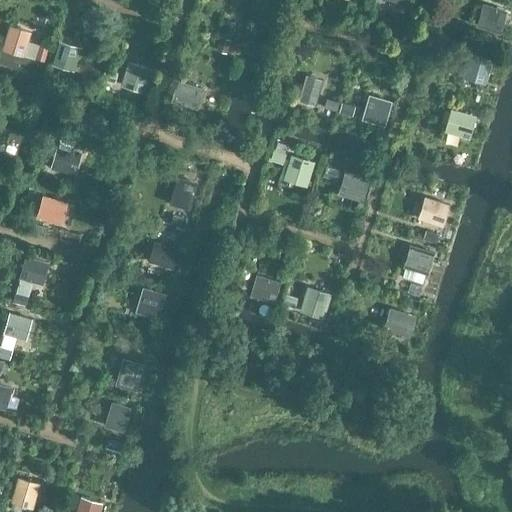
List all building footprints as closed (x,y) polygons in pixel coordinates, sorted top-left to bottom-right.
[(494,4),(477,0),(468,0),(463,18),(488,25),(494,4)] [(76,34),(51,28),(45,48),(70,55),(76,34)] [(1,48),(0,52),(0,58),(14,62),(17,52),(1,48)] [(465,77),(489,81),(493,55),(469,52),(465,77)] [(146,89),(154,64),(129,57),(122,82),(146,89)] [(307,71),(300,97),(318,102),(325,75),(307,71)] [(208,81),(182,74),(177,95),(202,102),(208,81)] [(350,106),(376,114),(384,88),(359,80),(350,106)] [(459,108),(434,101),(429,122),(454,129),(459,108)] [(0,150),(7,152),(10,124),(0,122),(0,150)] [(78,139),(47,130),(39,158),(70,167),(78,139)] [(299,145),(274,138),(268,159),(293,166),(299,145)] [(340,192),(366,198),(371,173),(345,168),(340,192)] [(170,199),(190,207),(200,180),(180,172),(170,199)] [(45,191),(37,213),(62,222),(70,200),(45,191)] [(448,205),(424,197),(417,218),(441,226),(448,205)] [(173,213),(171,222),(191,227),(193,218),(173,213)] [(164,233),(139,227),(133,247),(158,254),(164,233)] [(47,245),(17,236),(9,264),(39,272),(47,245)] [(400,261),(406,262),(404,276),(429,280),(433,248),(403,244),(400,261)] [(269,269),(244,262),(238,283),(263,290),(269,269)] [(27,304),(35,280),(22,276),(14,299),(27,304)] [(308,281),(300,308),(326,316),(334,289),(308,281)] [(137,309),(160,315),(167,290),(143,283),(137,309)] [(398,299),(373,292),(367,313),(392,320),(398,299)] [(17,335),(28,337),(34,314),(9,309),(0,347),(0,354),(12,358),(17,335)] [(135,345),(109,339),(101,370),(126,377),(135,345)] [(0,371),(0,398),(3,399),(10,374),(0,371)] [(113,397),(105,423),(126,429),(134,404),(113,397)] [(54,480),(18,470),(10,499),(46,508),(54,480)] [(96,511),(102,490),(70,482),(62,511),(65,511),(96,511)]
